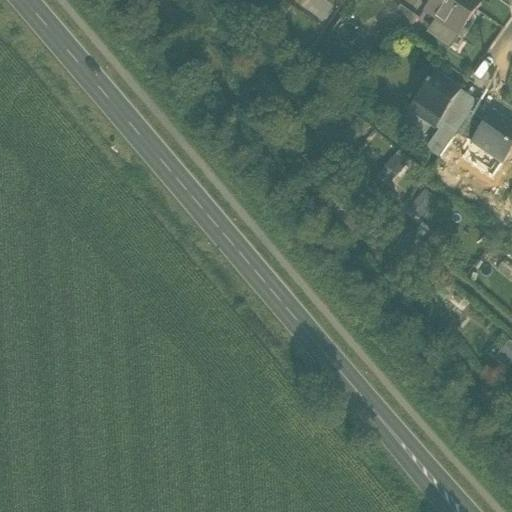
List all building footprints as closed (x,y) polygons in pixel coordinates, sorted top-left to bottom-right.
[(435,21),(459,38),(480,6),(471,0),(432,0),(423,13),(435,21)] [(388,25),(396,31),(408,14),(400,8),(388,25)] [(417,20),(408,14),(396,31),(405,37),(417,20)] [(449,51),(459,38),(435,21),(426,34),(449,51)] [(439,124),(444,127),(458,107),(456,106),(463,96),(433,76),(413,106),(439,124)] [(456,106),(458,107),(469,115),(476,106),(463,96),(456,106)] [(439,124),(413,106),(407,114),(433,132),(434,131),(439,124)] [(455,135),(469,115),(458,107),(444,127),(455,135)] [(484,125),(469,115),(455,135),(470,145),(484,125)] [(477,150),(502,167),(511,151),(511,130),(491,116),(484,125),(470,145),(477,150)] [(444,127),(439,124),(434,131),(437,133),(424,152),(437,161),(455,135),(444,127)] [(491,182),(502,167),(477,150),(470,145),(460,160),(491,182)]
